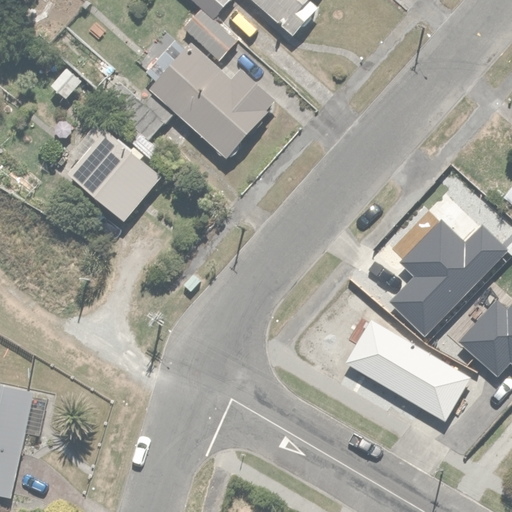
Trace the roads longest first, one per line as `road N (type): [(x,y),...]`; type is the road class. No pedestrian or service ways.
road 1 (residential): [(505,0),(241,294),(196,376)]
road 2 (residential): [(428,511),(196,376)]
road 3 (residential): [(196,376),(152,511)]
